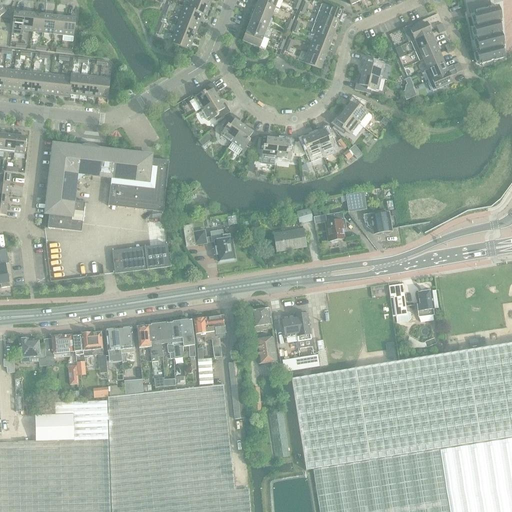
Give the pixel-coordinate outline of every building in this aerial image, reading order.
[(206,16),(210,6),(194,0),(190,0),(187,8),(203,14),(203,15),(206,16)] [(468,0),(469,2),(465,3),(468,14),(473,13),(491,8),(488,0),(468,0)] [(271,17),(275,7),(258,1),(254,11),(271,17)] [(322,4),(318,14),(339,22),(343,12),(322,4)] [(491,8),(473,13),(476,25),(473,26),(476,38),(500,33),(501,33),(499,24),(501,24),(500,20),(501,20),(498,6),(496,7),(496,6),(491,8)] [(184,7),(181,16),(200,23),(203,15),(203,14),(187,8),(184,7)] [(254,11),(250,21),(267,28),(271,17),(254,11)] [(22,35),(23,31),(22,31),(24,13),(14,12),(12,34),(22,35)] [(23,31),(33,32),(35,14),(24,13),(22,31),(23,31)] [(33,32),(43,33),(45,15),(35,14),(33,32)] [(314,24),(315,23),(335,31),(339,22),(318,14),(314,24)] [(43,33),(53,34),(55,16),(45,15),(43,33)] [(53,34),(63,35),(65,18),(55,16),(53,34)] [(181,16),(177,25),(196,32),(200,23),(181,16)] [(75,19),(65,18),(63,35),(62,41),(73,42),(75,19)] [(263,38),(267,28),(250,21),(246,31),(263,38)] [(311,33),(315,34),(331,41),(335,31),(315,23),(314,24),(311,33)] [(413,37),(414,40),(431,33),(426,23),(413,28),(412,25),(403,29),(407,39),(413,37)] [(177,25),(174,34),(193,41),(196,32),(177,25)] [(259,48),(263,38),(246,31),(242,41),(259,48)] [(411,42),(415,52),(435,43),(431,33),(414,40),(411,42)] [(476,38),(479,51),(476,51),(479,65),(481,65),(490,63),(490,62),(493,61),(493,62),(502,59),(504,58),(502,50),(504,49),(502,46),(504,45),(500,33),(476,38)] [(189,50),(193,41),(174,34),(170,43),(189,50)] [(328,50),(331,41),(315,34),(311,44),(328,50)] [(419,62),(423,60),(439,53),(435,43),(415,52),(419,62)] [(311,44),(307,53),(324,60),(328,50),(311,44)] [(400,57),(405,55),(401,45),(396,47),(400,57)] [(320,69),(324,60),(307,53),(303,63),(320,69)] [(423,60),(427,70),(444,63),(439,53),(423,60)] [(364,64),(361,74),(381,79),(384,66),(377,64),(378,61),(362,57),(361,64),(364,64)] [(448,73),(444,63),(427,70),(424,72),(428,82),(432,80),(448,73)] [(3,90),(4,90),(12,91),(14,71),(5,70),(3,90)] [(12,91),(15,91),(22,92),(24,72),(14,71),(12,91)] [(22,92),(25,92),(30,93),(33,73),(24,72),(22,92)] [(30,93),(36,94),(41,94),(43,74),(33,73),(30,93)] [(452,83),(448,73),(432,80),(436,90),(452,83)] [(41,94),(47,95),(51,95),(53,75),(43,74),(41,94)] [(71,74),(71,77),(68,94),(69,94),(80,96),(82,75),(71,74)] [(378,92),(381,79),(361,74),(359,84),(356,83),(354,90),(370,94),(371,91),(378,92)] [(51,95),(57,96),(60,96),(62,76),(53,75),(51,95)] [(80,96),(88,97),(89,97),(91,77),(82,75),(80,96)] [(69,97),(69,94),(68,94),(71,77),(62,76),(60,96),(69,97)] [(89,97),(98,98),(100,78),(91,77),(89,97)] [(405,78),(407,88),(414,86),(411,77),(405,78)] [(110,79),(100,78),(98,98),(107,99),(110,79)] [(194,98),(201,110),(218,99),(213,90),(216,89),(212,83),(198,91),(200,94),(194,98)] [(404,91),(406,97),(416,93),(414,87),(404,91)] [(349,104),(343,112),(359,124),(360,124),(364,128),(372,119),(371,116),(362,109),(364,106),(351,96),(347,102),(349,104)] [(224,108),(218,99),(201,110),(208,121),(214,118),(216,121),(230,112),(226,106),(224,108)] [(351,135),(359,124),(343,112),(337,120),(335,118),(330,123),(343,133),(345,131),(351,135)] [(221,135),(232,143),(244,126),(235,120),(237,118),(231,114),(222,127),(225,129),(221,135)] [(324,130),(314,134),(322,153),(322,152),(325,158),(336,153),(334,148),(335,148),(332,141),(335,140),(329,125),(322,127),(324,130)] [(252,132),(244,126),(232,143),(243,151),(247,145),(250,147),(259,133),(254,129),(252,132)] [(10,135),(5,134),(3,152),(13,153),(16,133),(11,132),(10,135)] [(16,133),(13,153),(13,158),(23,159),(26,137),(20,136),(20,134),(16,133)] [(261,164),(275,165),(278,139),(268,138),(268,135),(261,134),(259,150),(263,150),(262,158),(261,164)] [(322,153),(314,134),(305,138),(303,135),(297,138),(303,153),(306,151),(311,163),(324,157),(324,158),(325,158),(322,152),(322,153)] [(288,140),(278,139),(275,165),(276,159),(289,161),(290,154),(293,154),(295,138),(288,137),(288,140)] [(163,213),(169,161),(151,159),(151,156),(104,150),(103,150),(100,149),(99,148),(81,146),(79,146),(77,147),(75,147),(53,144),(45,214),(49,214),(47,228),(81,232),(85,202),(73,201),(76,180),(83,174),(111,178),(108,206),(163,213)] [(353,156),(348,150),(343,154),(348,160),(353,156)] [(0,173),(0,184),(9,185),(10,175),(0,173)] [(0,184),(0,194),(8,195),(9,185),(0,184)] [(366,210),(363,193),(346,196),(348,212),(366,210)] [(9,206),(6,206),(0,204),(0,215),(5,216),(6,211),(9,211),(9,206)] [(299,224),(313,220),(309,208),(296,212),(299,224)] [(340,230),(346,230),(344,220),(343,220),(342,213),(314,218),(315,225),(326,223),(329,242),(331,242),(332,244),(336,243),(337,241),(342,240),(340,230)] [(374,235),(375,235),(377,236),(379,236),(381,235),(382,234),(383,233),(385,234),(387,235),(389,234),(391,232),(392,232),(389,213),(374,215),(373,214),(364,216),(365,223),(367,223),(368,226),(371,228),(373,228),(374,235)] [(235,216),(227,218),(229,226),(237,224),(235,216)] [(210,233),(210,237),(204,238),(203,231),(192,233),(191,225),(183,227),(184,234),(186,246),(214,242),(217,262),(219,261),(219,262),(233,260),(233,259),(234,259),(231,239),(230,239),(229,234),(223,235),(222,231),(210,233)] [(276,252),(305,247),(302,230),(273,234),(276,252)] [(115,274),(170,267),(167,245),(112,251),(115,274)] [(8,264),(6,249),(0,250),(0,287),(1,288),(1,289),(9,287),(8,275),(7,275),(6,270),(5,264),(8,264)] [(433,321),(432,315),(433,315),(432,310),(437,309),(435,292),(431,292),(430,292),(429,289),(424,290),(423,293),(418,294),(420,304),(417,305),(418,317),(421,322),(433,321)] [(393,296),(396,317),(397,323),(408,321),(410,319),(410,313),(406,312),(404,295),(393,296)] [(262,331),(272,329),(269,309),(250,312),(252,320),(250,321),(251,327),(253,326),(254,333),(262,332),(262,331)] [(294,317),(281,319),(284,338),(286,338),(287,344),(311,340),(307,313),(294,315),(294,317)] [(223,316),(206,318),(207,329),(214,328),(215,337),(218,336),(218,340),(220,340),(225,339),(225,334),(226,333),(223,316)] [(222,358),(220,340),(218,340),(218,336),(215,337),(214,328),(207,329),(206,318),(194,320),(196,339),(204,337),(205,341),(212,340),(215,359),(222,358)] [(191,321),(180,323),(183,347),(188,346),(190,357),(195,357),(193,341),(191,321)] [(184,357),(183,347),(180,323),(169,324),(174,359),(184,357)] [(169,324),(159,325),(161,344),(162,344),(167,344),(168,353),(169,353),(170,359),(174,359),(169,324)] [(163,357),(162,344),(161,344),(159,325),(148,327),(150,347),(149,347),(151,362),(158,361),(157,357),(163,357)] [(139,349),(149,347),(150,347),(148,327),(136,328),(139,349)] [(132,329),(119,330),(122,363),(126,362),(125,354),(134,353),(132,329)] [(110,363),(122,362),(119,330),(106,331),(108,351),(109,351),(110,363)] [(92,333),(81,334),(81,336),(82,352),(83,352),(83,357),(84,357),(98,356),(100,374),(107,373),(105,356),(103,355),(102,350),(102,349),(101,332),(92,333)] [(44,340),(44,348),(45,357),(53,357),(53,354),(73,353),(71,336),(61,336),(51,337),(51,339),(44,340)] [(85,362),(84,357),(83,357),(83,352),(82,352),(81,336),(79,336),(74,336),(76,366),(77,376),(84,375),(84,363),(85,362)] [(277,361),(273,338),(255,341),(259,364),(277,361)] [(45,358),(45,357),(44,348),(38,349),(37,339),(27,340),(27,339),(19,340),(20,358),(21,358),(21,363),(30,362),(29,358),(38,358),(39,359),(45,359),(45,358)] [(434,339),(425,342),(425,343),(426,348),(436,344),(434,339)] [(511,343),(291,380),(306,471),(313,470),(440,450),(511,438),(511,343)] [(392,344),(385,345),(388,360),(394,359),(392,344)] [(319,352),(317,352),(318,355),(320,367),(328,366),(325,351),(324,351),(319,352)] [(199,385),(213,384),(211,359),(198,360),(199,385)] [(7,373),(14,373),(13,360),(4,361),(4,367),(6,367),(7,373)] [(234,419),(245,418),(239,362),(228,364),(234,419)] [(76,366),(68,367),(70,386),(78,385),(77,376),(76,366)] [(174,378),(175,379),(175,386),(186,385),(185,377),(174,378)] [(155,388),(165,387),(164,380),(164,378),(154,379),(155,388)] [(124,381),(124,386),(125,395),(125,396),(143,394),(141,380),(124,381)] [(107,398),(111,484),(111,511),(250,511),(249,489),(222,492),(173,496),(171,473),(188,471),(188,476),(221,473),(231,459),(223,385),(143,394),(125,396),(107,398)] [(108,386),(109,397),(125,395),(124,386),(117,387),(117,385),(108,386)] [(94,389),(95,398),(109,396),(107,387),(94,389)] [(253,387),(255,410),(262,409),(260,387),(253,387)] [(106,402),(74,403),(75,441),(18,443),(0,443),(0,511),(109,511),(109,485),(106,402)] [(17,416),(18,443),(75,441),(74,403),(54,403),(55,415),(17,416)] [(284,412),(268,414),(275,459),(290,457),(284,412)] [(511,511),(511,438),(440,450),(313,470),(315,484),(319,511),(511,511)] [(222,484),(221,473),(188,476),(188,471),(171,473),(173,496),(222,492),(222,484)]
